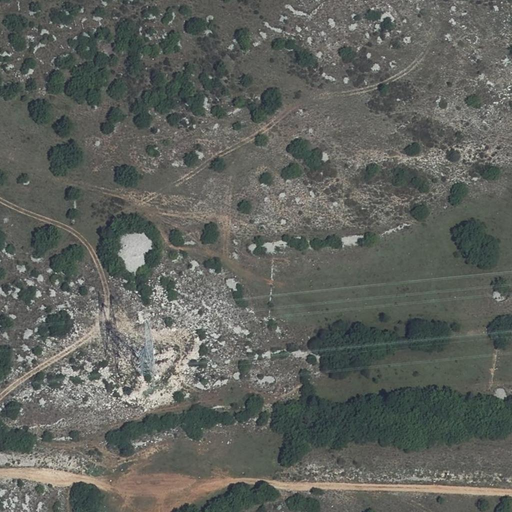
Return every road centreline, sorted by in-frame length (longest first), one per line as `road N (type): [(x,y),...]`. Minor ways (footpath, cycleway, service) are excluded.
road 1 (track): [(0,431),(309,407),(348,428),(431,403),(511,424)]
road 2 (track): [(0,476),(511,494)]
road 3 (track): [(0,198),(84,240),(98,261),(108,309),(99,331),(0,398)]
